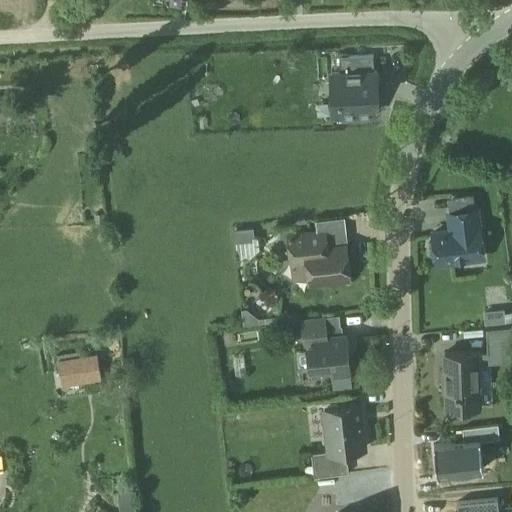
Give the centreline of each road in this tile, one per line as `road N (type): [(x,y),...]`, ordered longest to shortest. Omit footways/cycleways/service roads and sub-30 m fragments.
road 1 (tertiary): [(472,39),(426,112),(399,220),(405,511)]
road 2 (residential): [(472,39),(408,21),(0,41)]
